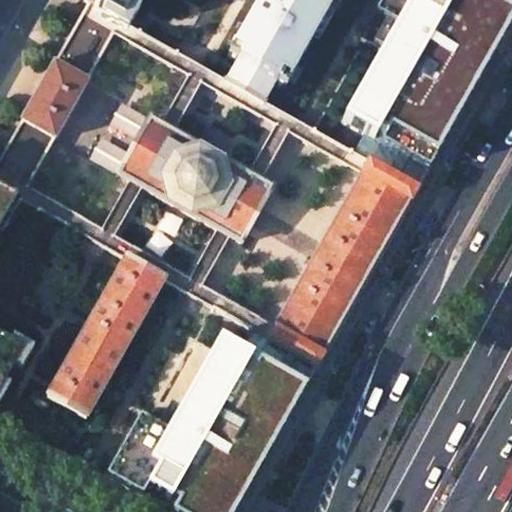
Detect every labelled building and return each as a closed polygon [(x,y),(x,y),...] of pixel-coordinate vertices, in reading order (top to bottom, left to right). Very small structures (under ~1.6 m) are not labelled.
[(82,0),(88,3),(121,22),(128,9),(132,12),(138,0),(82,0)] [(274,85),(283,89),(333,0),(258,0),(226,57),(235,62),(225,81),(264,104),(274,85)] [(369,162),(416,189),(511,21),(511,16),(482,0),(460,0),(459,3),(453,0),(452,0),(381,0),(359,40),(380,52),(341,123),(362,135),(352,153),(369,162)] [(121,22),(88,3),(56,60),(22,121),(0,159),(0,190),(20,201),(124,260),(45,398),(85,420),(163,283),(250,331),(267,341),(275,328),(201,287),(228,238),(239,245),(271,188),(260,181),(287,134),(361,175),(369,162),(352,153),(312,130),(264,104),(225,81),(176,54),(121,22)] [(416,189),(369,162),(361,175),(275,328),(267,341),(315,368),(416,189)] [(0,235),(20,201),(0,190),(0,386),(21,348),(0,336),(0,235)] [(140,418),(105,477),(142,497),(147,486),(170,500),(172,497),(178,501),(170,511),(234,511),(315,368),(267,341),(250,331),(240,350),(219,339),(166,432),(140,418)]
